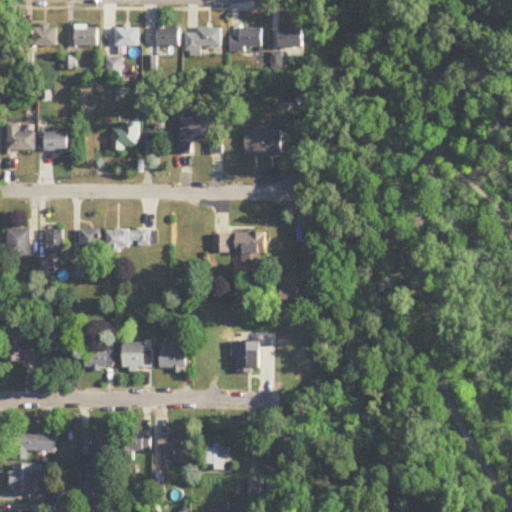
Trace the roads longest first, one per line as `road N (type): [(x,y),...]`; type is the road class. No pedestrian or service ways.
road 1 (residential): [(0,192),(288,196)]
road 2 (residential): [(0,402),(274,403)]
